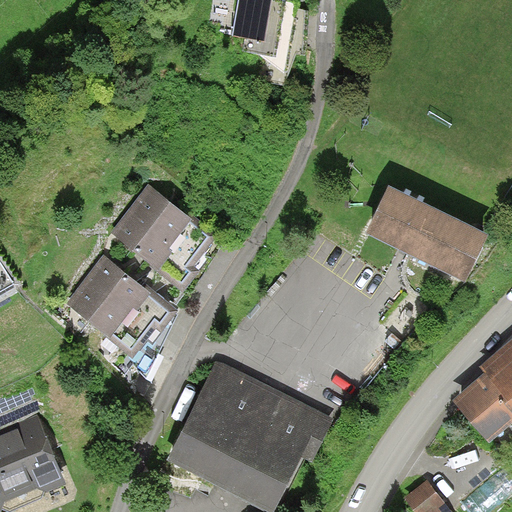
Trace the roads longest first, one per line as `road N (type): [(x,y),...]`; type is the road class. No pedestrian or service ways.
road 1 (residential): [(327,0),(324,69),(301,151),(191,345),(119,511)]
road 2 (tertiary): [(511,306),(427,401),(358,511)]
